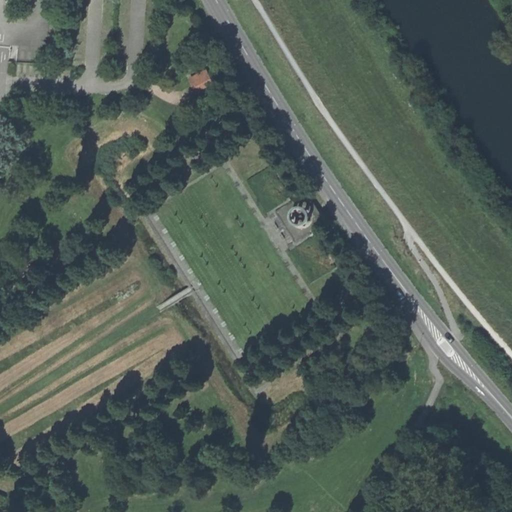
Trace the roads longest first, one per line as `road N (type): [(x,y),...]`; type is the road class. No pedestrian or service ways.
road 1 (primary): [(511,408),(450,346),(334,186),(219,0)]
road 2 (track): [(511,348),(417,232)]
